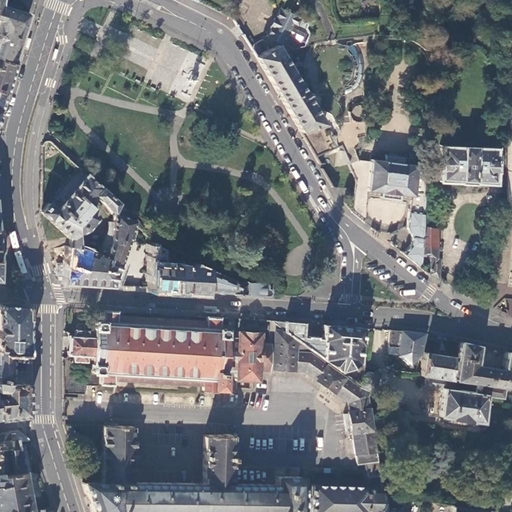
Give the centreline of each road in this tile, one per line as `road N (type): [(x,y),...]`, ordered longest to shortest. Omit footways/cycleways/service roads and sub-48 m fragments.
road 1 (residential): [(347,233),(222,41),(142,0)]
road 2 (residential): [(37,291),(350,308)]
road 3 (residential): [(59,0),(12,170),(16,231),(37,291)]
road 4 (residential): [(69,511),(41,422),(37,291)]
road 5 (residential): [(511,338),(427,292),(347,233)]
road 6 (residential): [(350,308),(419,314),(511,338)]
